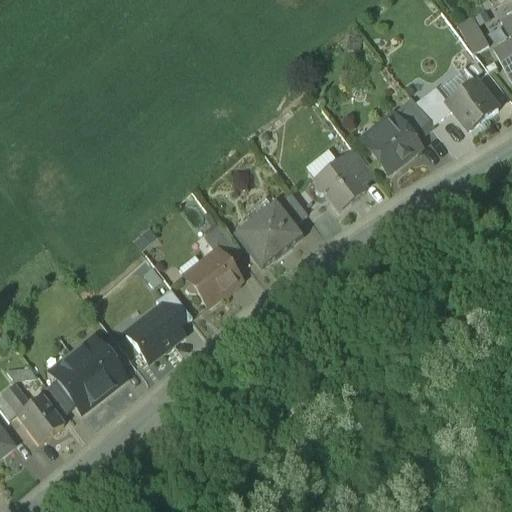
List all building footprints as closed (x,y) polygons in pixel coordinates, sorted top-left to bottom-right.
[(511,12),(499,19),(510,40),(493,49),(508,77),(511,75),(511,12)] [(475,80),(447,101),(453,110),(469,130),(497,108),(475,80)] [(447,101),(436,88),(416,104),(433,126),(453,110),(447,101)] [(416,104),(414,102),(395,116),(414,140),(433,126),(416,104)] [(393,114),(378,127),(379,133),(364,145),(385,171),(391,171),(420,148),(395,116),(393,114)] [(374,176),(354,151),(341,161),(360,186),(361,186),(374,176)] [(341,161),(314,182),(315,184),(314,190),(318,195),(323,194),(337,212),(364,191),(361,186),(360,186),(341,161)] [(277,206),(274,208),(291,230),(294,228),(301,222),(308,217),(291,195),(277,206)] [(274,203),(233,235),(261,270),(302,238),(294,228),(291,230),(274,208),(277,206),(274,203)] [(241,257),(219,228),(204,240),(215,255),(217,253),(228,267),(235,262),(241,257)] [(215,255),(185,278),(187,281),(186,282),(186,287),(191,294),(196,294),(197,293),(208,308),(240,283),(228,267),(217,253),(215,255)] [(161,308),(178,330),(192,319),(170,291),(156,302),(161,308)] [(126,334),(148,363),(183,336),(178,330),(161,308),(126,334)] [(131,364),(111,339),(100,348),(120,373),(124,370),(131,364)] [(100,348),(94,340),(72,357),(103,397),(125,379),(120,373),(100,348)] [(103,397),(72,357),(50,374),(56,382),(75,407),(80,414),(103,397)] [(30,373),(6,375),(11,381),(16,383),(33,381),(30,373)] [(75,407),(56,382),(45,390),(65,415),(75,407)] [(12,389),(1,398),(16,418),(24,412),(19,405),(22,402),(12,389)] [(16,418),(1,398),(0,398),(0,414),(9,426),(17,420),(16,419),(16,418)] [(16,418),(16,419),(17,420),(37,447),(62,428),(41,399),(24,412),(16,418)] [(0,456),(12,446),(0,431),(0,456)]
